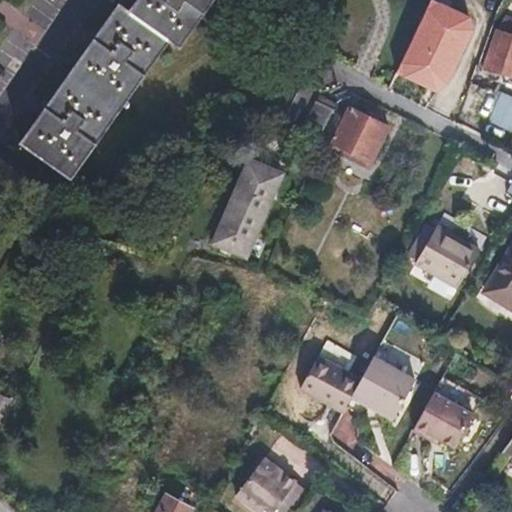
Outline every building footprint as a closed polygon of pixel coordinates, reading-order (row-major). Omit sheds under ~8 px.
[(136,0),(125,15),(116,9),(17,145),(69,183),(167,44),(179,53),(216,0),(136,0)] [(499,26),(497,25),(482,68),(508,78),(511,68),(511,18),(503,16),(499,26)] [(477,56),(457,50),(446,83),(465,89),(477,56)] [(511,96),(499,93),(493,111),(500,115),(489,135),(505,143),(511,130),(511,96)] [(330,113),(315,105),(302,130),(317,138),(330,113)] [(385,128),(347,110),(329,145),(368,163),(385,128)] [(329,145),(327,150),(365,169),(368,163),(329,145)] [(279,176),(245,161),(209,243),(243,258),(279,176)] [(474,252),(433,229),(411,265),(453,289),(474,252)] [(511,247),(484,297),(511,312),(511,247)] [(441,329),(433,325),(428,333),(436,337),(441,329)] [(372,355),(356,382),(350,393),(392,417),(414,379),(372,355)] [(356,382),(314,358),(295,390),(338,415),(350,393),(356,382)] [(470,414),(429,391),(411,424),(435,438),(451,447),(470,414)] [(411,424),(408,428),(433,442),(435,438),(411,424)] [(511,437),(502,451),(511,456),(511,437)] [(269,511),(294,479),(262,455),(234,493),(259,511),(269,511)] [(183,511),(186,508),(161,495),(151,511),(183,511)]
